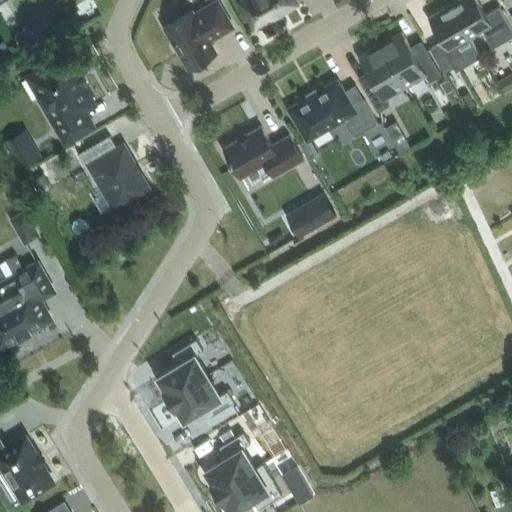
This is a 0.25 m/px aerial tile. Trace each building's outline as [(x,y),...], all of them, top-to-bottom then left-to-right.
[(181,51),(190,67),(216,52),(208,38),(216,34),(216,35),(233,26),(218,0),(217,0),(194,14),(192,10),(166,25),(175,42),(173,43),(179,52),(181,51)] [(240,0),(255,26),(270,17),(271,19),(282,13),(281,11),(296,2),(294,0),(240,0)] [(477,0),(455,0),(451,3),(470,35),(482,28),(493,46),(511,35),(511,29),(499,6),(485,14),(477,0)] [(482,56),(470,35),(451,3),(429,15),(443,39),(430,46),(444,71),(454,65),(457,71),(482,56)] [(45,37),(37,22),(17,33),(26,48),(45,37)] [(416,55),(402,31),(382,43),(405,83),(425,71),(430,79),(440,73),(426,49),(416,55)] [(0,61),(13,54),(4,39),(0,41),(0,61)] [(384,95),(405,83),(382,43),(360,55),(374,79),(364,85),(378,109),(389,103),(384,95)] [(66,54),(30,75),(66,139),(92,124),(83,109),(94,103),(66,54)] [(460,78),(453,82),(459,92),(466,88),(460,78)] [(353,135),(377,121),(364,98),(351,105),(336,80),(290,107),(308,136),(342,116),(353,135)] [(467,108),(475,103),(468,91),(460,96),(467,108)] [(249,190),(250,189),(241,175),(266,161),(274,174),(303,157),(289,133),(272,143),(261,124),(224,146),(249,190)] [(4,140),(21,168),(42,155),(24,127),(4,140)] [(117,206),(132,198),(133,199),(144,193),(143,191),(148,188),(146,185),(148,183),(142,173),(140,174),(124,146),(119,149),(111,134),(78,153),(87,168),(93,165),(117,206)] [(411,147),(404,134),(393,140),(401,153),(411,147)] [(52,186),(44,172),(32,179),(40,193),(52,186)] [(313,196),(286,211),(294,224),(299,234),(311,227),(337,212),(324,189),(313,196)] [(13,218),(26,240),(38,233),(25,211),(13,218)] [(38,261),(0,282),(0,346),(51,317),(40,297),(54,289),(38,261)] [(167,385),(165,386),(171,396),(208,373),(195,354),(203,348),(196,337),(173,351),(179,362),(160,374),(167,385)] [(177,406),(179,405),(185,416),(205,404),(211,414),(235,400),(228,388),(220,393),(208,373),(171,396),(177,406)] [(220,434),(225,442),(235,435),(231,427),(220,434)] [(207,466),(214,478),(212,479),(218,489),(255,466),(242,446),(251,441),(244,430),(220,444),(226,454),(207,466)] [(0,466),(3,464),(22,495),(22,496),(23,498),(53,480),(25,435),(23,437),(7,447),(0,435),(0,466)] [(252,497),(259,507),(282,493),(263,461),(255,466),(218,489),(224,498),(226,497),(233,509),(252,497)] [(292,487),(301,502),(315,493),(306,478),(292,487)] [(64,511),(59,503),(65,500),(64,499),(43,511),(64,511)]
